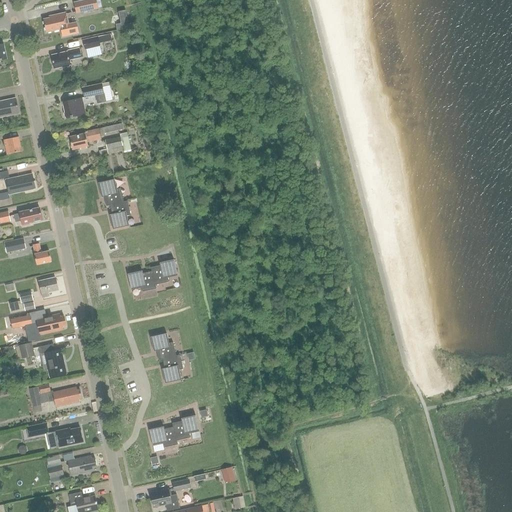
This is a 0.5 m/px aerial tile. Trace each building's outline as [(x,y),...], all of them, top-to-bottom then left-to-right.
[(76,14),(83,12),(98,9),(95,0),(87,0),(74,3),(76,14)] [(120,24),(116,25),(117,31),(129,29),(126,11),(118,12),(120,24)] [(62,38),(78,34),(75,22),(68,24),(66,13),(49,17),(49,18),(43,20),(46,33),(60,30),(62,38)] [(111,34),(83,40),(86,50),(101,47),(100,43),(111,41),(111,38),(112,38),(111,34)] [(69,60),(81,57),(79,49),(67,52),(51,56),(54,68),(62,67),(63,68),(69,67),(69,65),(70,65),(69,60)] [(102,84),(83,89),(85,98),(96,96),(97,99),(98,104),(106,102),(102,84)] [(0,117),(19,113),(15,98),(0,101),(0,117)] [(83,99),(63,103),(67,119),(86,114),(85,109),(83,99)] [(137,100),(133,107),(141,111),(145,104),(137,100)] [(121,124),(101,128),(102,134),(122,130),(121,124)] [(84,133),(69,137),(72,150),(80,148),(80,150),(86,148),(86,147),(88,146),(87,142),(101,139),(98,129),(84,132),(84,133)] [(121,137),(105,140),(107,149),(99,151),(100,156),(131,149),(127,132),(120,134),(121,137)] [(7,154),(21,151),(18,137),(4,140),(7,154)] [(8,195),(35,189),(32,174),(5,179),(8,193),(8,195)] [(114,180),(98,183),(99,185),(102,198),(103,197),(104,197),(106,207),(110,206),(110,204),(123,202),(121,189),(116,189),(114,180)] [(112,215),(110,215),(113,229),(129,226),(127,216),(131,215),(128,201),(123,202),(110,204),(110,206),(112,215)] [(16,222),(21,221),(22,226),(33,223),(33,222),(42,220),(39,208),(19,213),(19,214),(14,215),(16,222)] [(8,211),(0,212),(0,223),(0,224),(10,221),(8,211)] [(26,250),(24,239),(12,242),(4,244),(6,254),(26,250)] [(36,265),(51,262),(49,251),(41,253),(39,243),(33,245),(35,254),(34,254),(36,265)] [(161,266),(151,268),(152,272),(155,285),(169,282),(168,278),(178,276),(174,260),(160,263),(161,266)] [(142,271),(128,274),(131,290),(141,288),(142,292),(156,289),(155,285),(152,272),(143,274),(142,271)] [(48,293),(58,290),(55,278),(39,281),(42,297),(48,296),(48,293)] [(13,284),(5,286),(7,292),(15,291),(13,284)] [(31,293),(19,295),(21,304),(23,304),(33,301),(31,293)] [(18,302),(9,304),(11,312),(20,310),(18,302)] [(34,302),(24,305),(25,310),(25,312),(35,309),(34,302)] [(63,326),(66,325),(64,316),(60,317),(60,315),(37,320),(38,324),(40,334),(63,329),(63,326)] [(30,316),(10,320),(12,329),(25,326),(32,325),(30,316)] [(32,325),(25,326),(29,343),(32,342),(41,340),(40,334),(38,324),(32,325)] [(167,334),(151,337),(154,352),(157,351),(159,361),(163,360),(162,359),(176,356),(173,343),(169,343),(167,334)] [(29,343),(19,345),(22,358),(35,355),(32,342),(29,343)] [(49,377),(66,373),(61,349),(55,350),(53,344),(38,347),(40,354),(44,353),(49,377)] [(165,369),(162,369),(165,384),(181,380),(179,370),(183,369),(180,355),(176,356),(162,359),(163,360),(165,369)] [(49,384),(30,389),(34,407),(41,406),(41,404),(39,394),(47,392),(49,402),(55,401),(56,407),(79,402),(78,399),(81,398),(80,390),(77,390),(76,387),(53,392),(53,391),(51,392),(49,384)] [(182,421),(172,424),(173,427),(177,441),(190,438),(189,434),(199,431),(196,415),(181,419),(182,421)] [(47,423),(27,427),(29,438),(49,433),(47,423)] [(164,427),(149,430),(153,446),(163,444),(164,448),(178,445),(177,441),(173,427),(164,429),(164,427)] [(70,429),(56,432),(59,447),(83,442),(80,428),(70,430),(70,429)] [(59,456),(47,459),(48,466),(60,463),(59,456)] [(94,468),(97,467),(95,459),(92,459),(91,457),(68,462),(71,476),(95,471),(94,468)] [(157,457),(150,459),(152,465),(158,464),(157,457)] [(61,465),(48,469),(50,479),(63,476),(62,468),(61,465)] [(193,475),(193,476),(194,481),(205,479),(204,473),(193,475)] [(189,479),(172,483),(174,489),(174,492),(191,488),(189,479)] [(168,489),(150,493),(153,506),(165,503),(167,511),(180,509),(177,494),(169,496),(168,489)] [(78,511),(95,511),(99,511),(95,496),(83,499),(81,492),(69,495),(71,506),(77,505),(78,511)]
